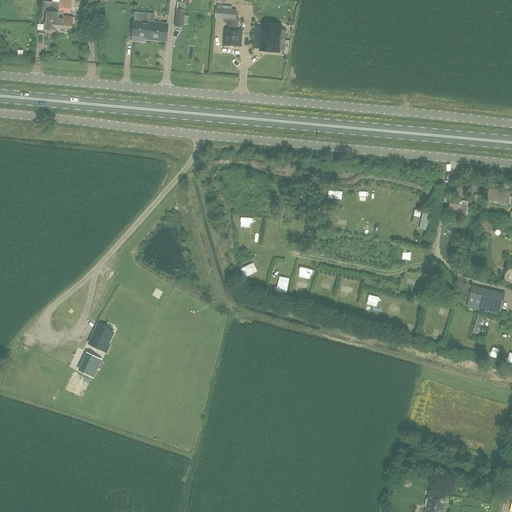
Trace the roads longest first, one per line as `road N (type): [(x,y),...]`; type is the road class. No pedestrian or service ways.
road 1 (unclassified): [(511,164),(0,114)]
road 2 (unclassified): [(511,125),(0,76)]
road 3 (primary): [(511,144),(0,97)]
road 4 (track): [(438,259),(385,273),(241,244)]
road 5 (track): [(427,263),(416,306),(404,317),(318,297)]
road 6 (track): [(451,158),(434,250),(471,282)]
